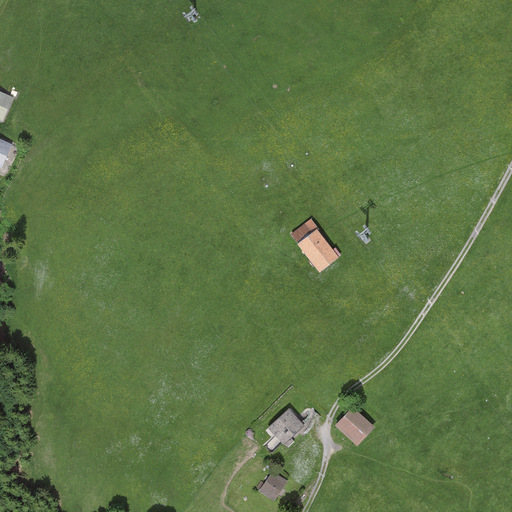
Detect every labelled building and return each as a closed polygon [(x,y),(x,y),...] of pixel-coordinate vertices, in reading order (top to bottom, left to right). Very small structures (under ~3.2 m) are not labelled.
[(13,98),(0,91),(0,118),(3,120),(13,98)] [(11,143),(0,138),(0,164),(1,165),(11,143)] [(296,241),(296,242),(319,271),(341,254),(335,246),(332,248),(318,229),(319,228),(311,217),(290,233),(296,241)] [(374,426),(351,405),(334,423),(356,444),(374,426)] [(288,407),(267,426),(283,444),(284,443),(287,447),(294,441),(291,437),(304,425),(288,407)] [(287,480),(272,470),(258,490),(273,501),(287,480)]
